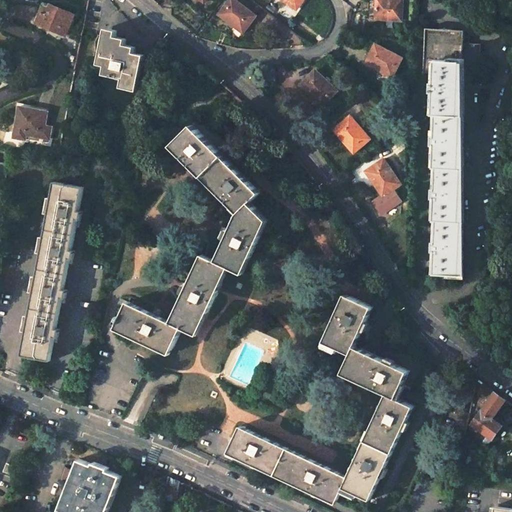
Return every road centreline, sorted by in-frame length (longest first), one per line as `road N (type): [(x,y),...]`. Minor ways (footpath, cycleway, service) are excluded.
road 1 (unclassified): [(511,385),(417,313),(304,149),(136,0)]
road 2 (unknown): [(201,385),(371,470),(391,454),(444,335)]
road 3 (unknown): [(484,34),(500,58),(479,272),(471,291),(417,313)]
road 4 (residential): [(0,389),(287,511)]
